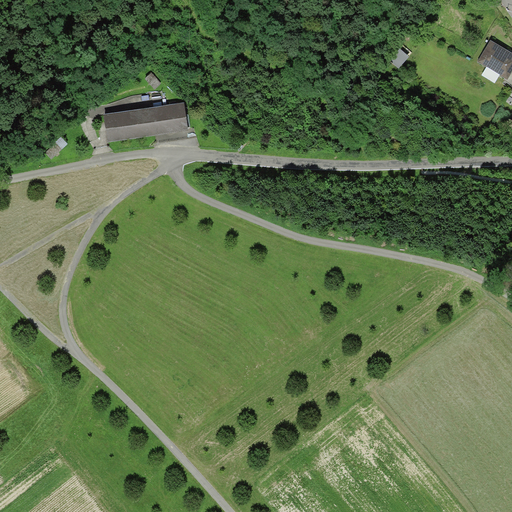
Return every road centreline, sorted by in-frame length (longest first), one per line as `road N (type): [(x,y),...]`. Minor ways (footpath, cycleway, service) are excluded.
road 1 (track): [(166,165),(191,189),(290,231),(440,264),(511,294)]
road 2 (track): [(0,287),(115,387),(225,511)]
road 3 (track): [(511,158),(355,161),(196,150)]
road 4 (track): [(0,266),(196,150)]
road 5 (track): [(196,150),(139,152),(0,178)]
road 6 (track): [(76,355),(64,317),(67,272),(104,207)]
